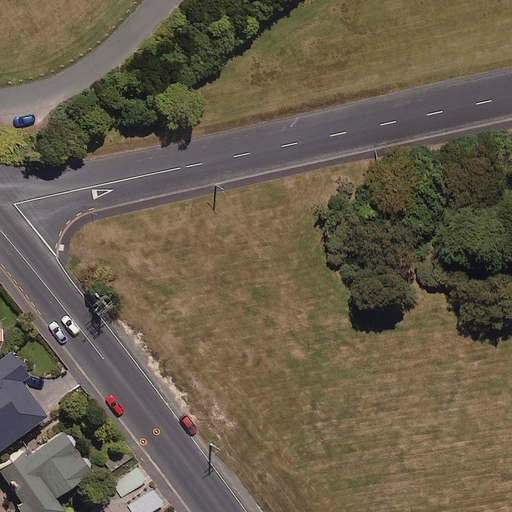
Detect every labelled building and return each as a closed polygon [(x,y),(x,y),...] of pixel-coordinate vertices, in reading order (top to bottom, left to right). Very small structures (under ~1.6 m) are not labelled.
[(0,447),(47,414),(21,379),(30,373),(12,349),(0,357),(0,447)] [(93,471),(65,429),(30,453),(27,448),(0,465),(0,470),(21,502),(17,504),(22,511),(60,511),(64,510),(55,497),(93,471)] [(111,472),(130,460),(121,447),(102,459),(111,472)] [(147,480),(139,468),(120,479),(128,492),(147,480)] [(149,511),(163,503),(153,488),(129,504),(134,511),(149,511)] [(111,511),(104,501),(88,511),(111,511)]
